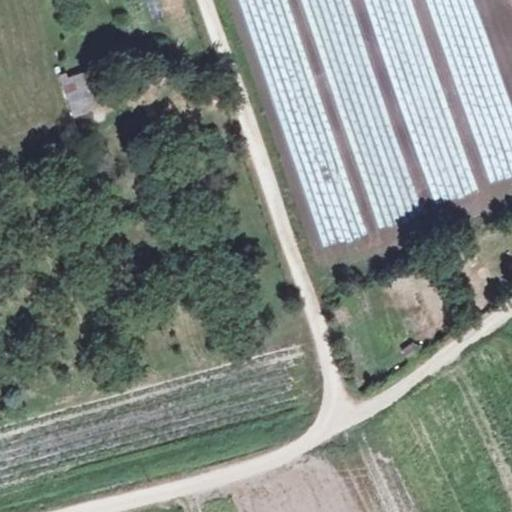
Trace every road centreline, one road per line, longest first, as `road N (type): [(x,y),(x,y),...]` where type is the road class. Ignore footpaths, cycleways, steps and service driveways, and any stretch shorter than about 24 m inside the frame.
road 1 (track): [(207,0),(316,315),(338,425),(263,472),(105,511)]
road 2 (track): [(338,425),(511,308)]
